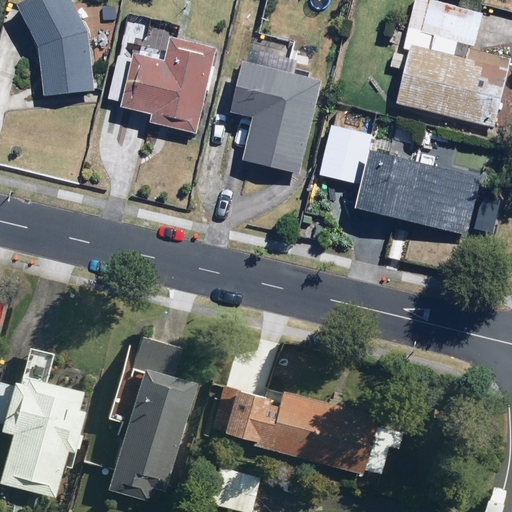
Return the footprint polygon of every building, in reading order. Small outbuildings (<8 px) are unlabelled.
[(86,36),(66,0),(31,0),(16,8),(38,49),(42,97),(91,93),(86,36)] [(492,131),(509,63),(471,53),(481,15),(420,0),(414,0),(402,48),(414,51),(400,107),(492,131)] [(196,136),(214,50),(169,41),(164,63),(118,54),(107,104),(156,114),(153,127),(196,136)] [(299,178),(320,84),(292,78),(296,59),(245,47),(230,112),(255,117),(244,166),(299,178)] [(357,186),(352,211),(467,238),(481,178),(419,164),(427,130),(392,122),(383,159),(365,154),(357,186)] [(365,154),(369,137),(330,128),(318,177),(357,186),(365,154)] [(128,363),(139,366),(106,487),(142,497),(145,486),(162,491),(192,381),(170,375),(178,346),(135,334),(128,363)] [(81,407),(72,405),(76,387),(43,380),(50,352),(25,346),(19,373),(11,371),(0,416),(0,430),(10,433),(0,475),(0,483),(51,496),(62,448),(71,450),(81,407)] [(252,436),(250,444),(359,474),(361,468),(376,472),(381,455),(365,450),(375,414),(279,387),(274,403),(264,400),(268,385),(224,373),(210,425),(252,436)] [(247,511),(257,477),(214,464),(204,500),(245,511),(247,511)]
